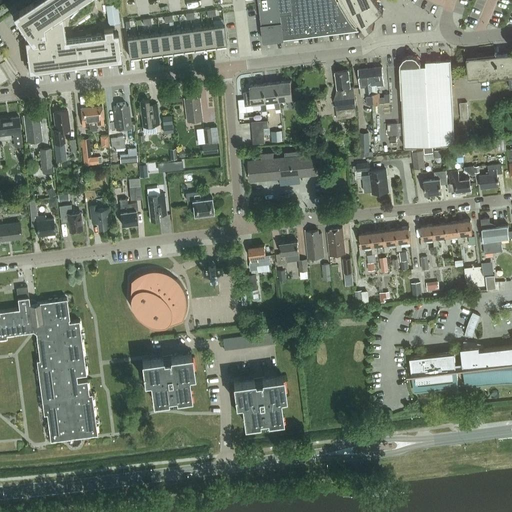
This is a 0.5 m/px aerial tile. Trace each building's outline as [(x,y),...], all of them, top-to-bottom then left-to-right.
[(34,2),(19,12),(20,14),(15,17),(25,33),(26,33),(30,39),(25,39),(29,67),(35,67),(35,69),(50,67),(50,65),(61,63),(61,66),(76,64),(76,61),(87,60),(87,62),(103,60),(102,58),(113,56),(114,59),(122,58),(118,32),(113,33),(113,28),(104,29),(104,34),(66,39),(62,13),(81,0),(41,0),(36,4),(34,2)] [(283,39),(359,30),(360,28),(365,33),(365,32),(375,24),(375,23),(374,24),(371,20),(383,10),(384,10),(383,9),(376,0),(258,0),(261,16),(267,15),(268,23),(281,21),(283,39)] [(117,4),(106,5),(107,11),(109,25),(119,24),(117,10),(117,4)] [(267,15),(261,16),(264,42),(283,39),(281,21),(268,23),(267,15)] [(225,23),(214,25),(216,45),(227,43),(225,23)] [(214,25),(203,26),(206,46),(216,45),(214,25)] [(203,26),(192,28),(195,48),(206,46),(203,26)] [(192,28),(181,29),(184,49),(195,48),(192,28)] [(181,29),(171,30),(174,50),(184,49),(181,29)] [(171,30),(160,32),(163,52),(174,50),(171,30)] [(160,32),(149,33),(152,53),(163,52),(160,32)] [(149,33),(138,35),(141,55),(152,53),(149,33)] [(138,35),(127,36),(129,56),(141,55),(138,35)] [(1,54),(0,52),(0,85),(9,80),(12,84),(0,64),(5,61),(17,80),(18,80),(15,76),(20,73),(9,57),(7,59),(3,53),(1,54)] [(511,54),(468,59),(470,78),(508,74),(510,88),(511,87),(511,54)] [(451,60),(426,61),(426,66),(420,66),(420,63),(416,58),(413,56),(407,56),(404,58),(400,63),(400,67),(401,97),(402,97),(404,147),(454,145),(452,95),(451,60)] [(370,68),(372,87),(377,86),(384,85),(382,67),(370,68)] [(373,93),(372,87),(370,68),(358,69),(360,88),(364,87),(366,105),(374,104),(373,93)] [(349,70),(335,72),(338,97),(334,98),(337,119),(357,116),(356,107),(353,85),(351,86),(349,70)] [(279,101),(288,100),(289,108),(294,107),(290,80),(277,82),(279,101)] [(281,109),(279,101),(277,82),(263,84),(266,102),(274,101),(275,110),(281,109)] [(266,102),(263,84),(250,86),(250,92),(243,93),(246,106),(253,105),(254,110),(261,109),(262,111),(267,111),(266,102)] [(187,94),(187,98),(184,99),(187,122),(202,120),(199,97),(196,97),(196,93),(187,94)] [(143,127),(159,125),(157,103),(149,104),(149,100),(140,101),(143,127)] [(467,102),(459,103),(461,119),(468,118),(467,102)] [(125,103),(116,104),(117,107),(113,107),(116,131),(132,129),(129,106),(126,106),(125,103)] [(97,126),(104,125),(102,106),(80,108),(82,127),(89,126),(90,132),(97,131),(97,126)] [(54,145),(56,162),(66,160),(64,143),(65,143),(63,130),(70,129),(67,110),(53,112),(55,129),(53,129),(55,145),(54,145)] [(35,114),(24,116),(27,142),(42,140),(39,117),(36,118),(35,114)] [(171,115),(163,116),(164,124),(167,124),(167,131),(173,131),(172,124),(171,124),(171,115)] [(14,148),(23,147),(19,116),(0,118),(0,136),(13,135),(14,148)] [(252,129),(264,128),(268,128),(267,120),(251,122),(252,129)] [(388,123),(388,135),(398,135),(398,123),(388,123)] [(204,143),(212,143),(210,128),(197,129),(198,137),(203,136),(204,143)] [(252,136),(264,135),(264,128),(252,129),(252,136)] [(282,130),(271,131),(272,141),(283,140),(282,130)] [(361,151),(369,151),(369,132),(360,132),(361,151)] [(102,146),(109,145),(108,134),(101,134),(102,146)] [(264,135),(252,136),(253,144),(265,143),(264,135)] [(112,149),(125,147),(124,136),(110,138),(112,149)] [(505,138),(477,141),(478,150),(494,149),(495,151),(506,150),(505,138)] [(92,158),(90,139),(81,139),(82,148),(83,148),(84,166),(98,164),(98,158),(92,158)] [(209,145),(202,145),(203,154),(210,153),(217,152),(216,144),(209,145)] [(52,167),(51,149),(40,149),(42,174),(54,173),(53,167),(52,167)] [(261,159),(247,160),(249,181),(280,178),(281,178),(282,180),(298,179),(299,176),(300,176),(317,174),(315,154),(301,155),(301,150),(285,152),(285,157),(274,158),(273,152),(260,154),(261,159)] [(423,151),(412,152),(414,167),(424,165),(423,151)] [(462,151),(450,152),(451,162),(463,161),(462,151)] [(167,170),(183,168),(182,159),(166,161),(167,170)] [(357,165),(353,165),(354,171),(370,169),(369,162),(357,164),(357,165)] [(499,186),(497,174),(503,173),(502,166),(500,164),(488,165),(488,172),(486,172),(486,174),(479,175),(481,188),(499,186)] [(147,176),(146,165),(139,165),(140,177),(147,176)] [(475,173),(475,172),(474,165),(465,166),(466,168),(472,173),(475,173)] [(370,174),(362,174),(363,182),(364,192),(372,191),(373,193),(389,191),(386,169),(370,171),(370,174)] [(435,179),(423,180),(425,195),(442,193),(441,184),(447,184),(447,183),(448,183),(447,171),(446,172),(446,170),(434,172),(435,179)] [(458,170),(447,171),(448,183),(450,182),(450,183),(456,183),(457,191),(470,189),(469,178),(459,179),(458,170)] [(128,179),(129,187),(140,186),(140,178),(128,179)] [(130,200),(141,199),(140,186),(129,187),(130,200)] [(53,187),(47,190),(50,197),(56,195),(53,187)] [(194,216),(214,213),(212,197),(206,198),(205,191),(185,193),(186,201),(192,200),(194,216)] [(166,215),(164,193),(147,195),(151,221),(160,220),(159,216),(166,215)] [(122,225),(138,223),(136,210),(138,210),(137,202),(128,203),(127,198),(119,199),(120,211),(122,225)] [(37,200),(30,201),(31,212),(38,212),(37,200)] [(59,206),(61,222),(68,222),(69,232),(83,230),(80,212),(72,213),(71,205),(59,206)] [(96,209),(95,205),(90,206),(92,223),(98,222),(99,228),(112,226),(109,208),(96,209)] [(37,236),(55,234),(54,218),(46,219),(45,215),(35,216),(37,236)] [(490,226),(489,217),(481,218),(482,227),(483,240),(483,241),(484,253),(503,251),(502,244),(496,244),(496,239),(510,237),(508,224),(490,226)] [(459,234),(458,235),(459,243),(464,242),(463,234),(472,233),(471,219),(458,221),(459,234)] [(447,236),(445,236),(446,245),(451,244),(450,236),(458,235),(459,234),(458,221),(445,223),(447,236)] [(0,224),(0,240),(21,238),(20,223),(0,224)] [(435,237),(433,238),(434,246),(439,246),(438,237),(445,236),(447,236),(445,223),(433,224),(435,237)] [(422,239),(421,239),(422,248),(427,247),(426,239),(433,238),(435,237),(433,224),(421,226),(422,239)] [(327,232),(330,256),(346,253),(343,227),(329,229),(330,231),(327,232)] [(398,242),(396,242),(397,251),(402,250),(401,242),(411,240),(409,227),(396,229),(398,242)] [(386,243),(384,244),(385,252),(390,252),(389,243),(396,242),(398,242),(396,229),(384,230),(386,243)] [(322,233),(318,233),(318,230),(305,232),(308,258),(324,256),(322,233)] [(371,245),(372,254),(377,253),(376,245),(384,244),(386,243),(384,230),(371,232),(373,245),(371,245)] [(361,246),(359,246),(360,255),(365,255),(364,246),(371,245),(373,245),(371,232),(359,233),(361,246)] [(300,260),(299,252),(298,241),(280,243),(281,253),(276,254),(278,265),(283,265),(283,267),(287,267),(287,264),(287,261),(299,260),(300,260)] [(251,274),(246,274),(248,298),(259,297),(258,288),(257,288),(255,270),(258,269),(257,265),(267,264),(269,263),(271,263),(270,262),(270,255),(270,254),(266,255),(264,245),(249,247),(250,258),(250,270),(251,270),(251,274)] [(428,256),(421,257),(422,269),(429,269),(428,256)] [(349,258),(342,259),(344,273),(351,272),(349,258)] [(306,259),(300,260),(299,260),(300,271),(307,271),(306,259)] [(485,274),(494,273),(493,261),(483,262),(485,274)] [(483,265),(468,266),(469,287),(484,286),(483,265)] [(160,326),(163,325),(164,325),(184,318),(186,313),(188,307),(188,303),(187,297),(185,290),(183,285),(180,281),(177,278),(176,280),(169,275),(171,273),(166,271),(161,269),(155,268),(149,268),(144,269),(139,271),(134,273),(130,276),(129,297),(129,300),(129,303),(131,307),(133,310),(137,315),(141,318),(145,321),(150,323),(153,324),(157,325),(160,326)] [(286,269),(278,270),(279,280),(287,279),(286,269)] [(487,290),(496,289),(495,275),(486,276),(487,290)] [(439,281),(427,282),(428,290),(435,289),(436,296),(440,295),(439,281)] [(420,282),(412,283),(414,297),(422,296),(420,282)] [(27,286),(16,287),(18,297),(19,307),(8,309),(0,310),(0,309),(0,337),(7,336),(7,333),(33,330),(35,331),(36,332),(40,358),(37,359),(44,413),(47,413),(50,439),(67,437),(67,439),(68,442),(72,446),(78,445),(81,440),(81,437),(81,435),(97,433),(92,392),(89,393),(87,379),(77,380),(76,374),(86,373),(79,319),(70,320),(67,297),(40,301),(40,302),(36,302),(30,303),(29,295),(27,286)] [(383,292),(379,293),(381,302),(384,302),(384,298),(387,297),(389,297),(388,292),(387,292),(383,292)] [(473,336),(476,325),(480,315),(473,311),(468,323),(465,335),(473,336)] [(272,332),(265,333),(267,345),(274,344),(272,332)] [(412,372),(407,372),(407,373),(412,373),(414,390),(419,389),(458,385),(457,373),(456,368),(463,367),(464,373),(465,384),(490,382),(503,381),(511,380),(511,345),(484,348),(479,349),(479,345),(473,346),(463,347),(463,354),(463,360),(463,366),(456,367),(456,362),(455,351),(438,353),(425,354),(410,356),(412,369),(412,372)] [(191,353),(142,360),(144,375),(150,375),(154,400),(191,395),(188,370),(194,369),(191,353)] [(242,397),(245,422),(282,417),(279,392),(285,391),(283,375),(234,382),(236,398),(242,397)]
